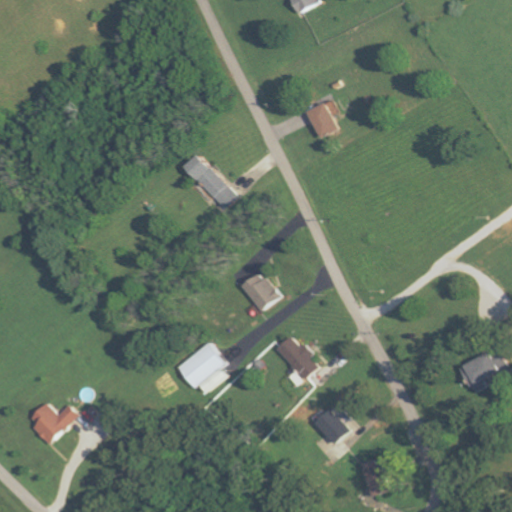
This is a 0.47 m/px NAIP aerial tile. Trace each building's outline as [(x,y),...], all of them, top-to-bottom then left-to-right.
[(297,0),(304,13),(324,3),(322,0),(297,0)] [(313,111),(324,139),(342,132),(332,104),(313,111)] [(190,167),(230,210),(243,197),(204,155),(190,167)] [(285,299),(266,273),(247,286),(266,312),(285,299)] [(306,346),(305,347),(295,337),(281,350),(309,380),(324,366),(306,346)] [(476,388),(505,372),(495,353),(466,369),(476,388)] [(63,416),(51,403),(32,421),(55,445),(84,417),(74,406),(63,416)] [(319,424),(338,445),(354,431),(334,410),(319,424)] [(392,493),(385,460),(367,464),(374,497),(392,493)]
